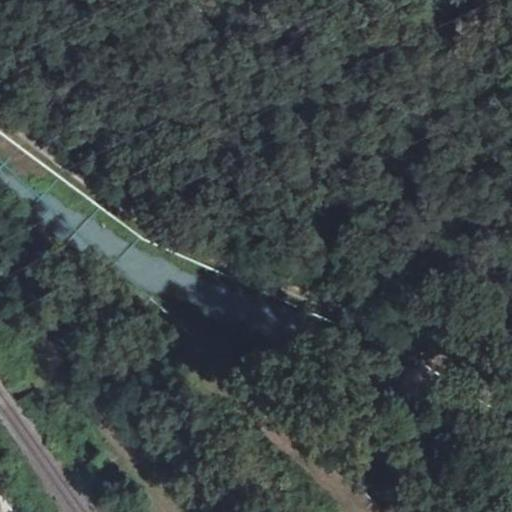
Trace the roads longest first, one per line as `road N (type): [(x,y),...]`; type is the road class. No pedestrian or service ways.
road 1 (track): [(0,111),(118,204),(371,302),(511,407)]
road 2 (track): [(163,511),(68,377)]
